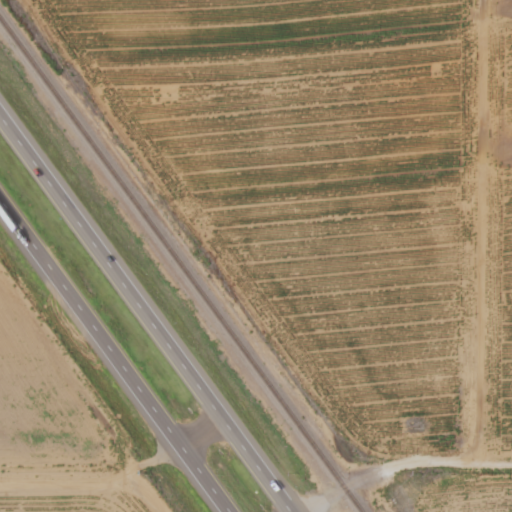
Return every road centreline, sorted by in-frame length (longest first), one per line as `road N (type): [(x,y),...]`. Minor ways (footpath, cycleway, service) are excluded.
road 1 (trunk): [(292,511),(0,102)]
road 2 (trunk): [(0,183),(230,511)]
